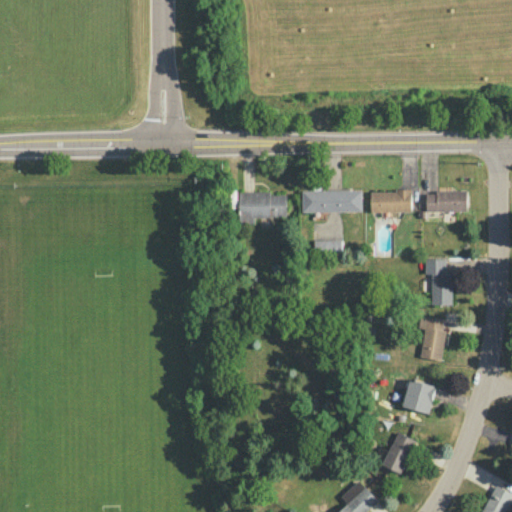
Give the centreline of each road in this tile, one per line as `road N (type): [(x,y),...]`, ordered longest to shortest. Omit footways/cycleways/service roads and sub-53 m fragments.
road 1 (tertiary): [(0,151),(511,139)]
road 2 (residential): [(495,140),(486,387),(430,511)]
road 3 (residential): [(164,0),(164,148)]
